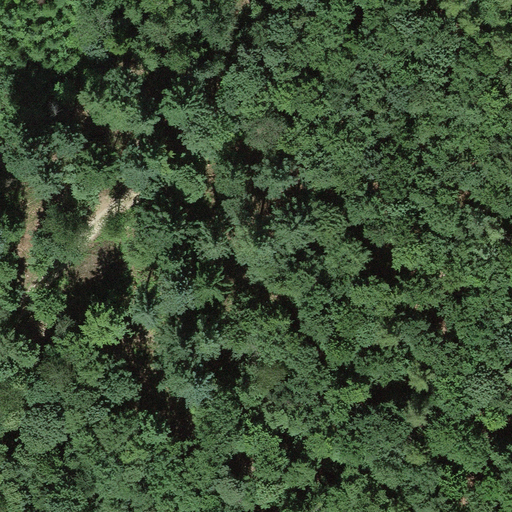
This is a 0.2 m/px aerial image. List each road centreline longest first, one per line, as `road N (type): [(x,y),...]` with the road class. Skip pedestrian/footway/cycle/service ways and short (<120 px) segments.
road 1 (track): [(319,0),(251,104),(183,165),(79,224),(0,325)]
road 2 (track): [(0,117),(143,39),(216,33),(261,0)]
